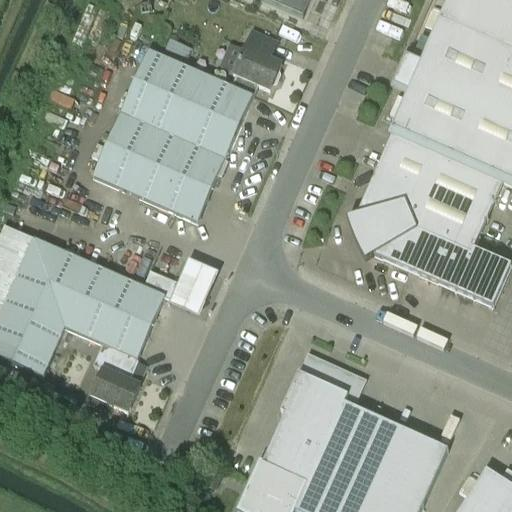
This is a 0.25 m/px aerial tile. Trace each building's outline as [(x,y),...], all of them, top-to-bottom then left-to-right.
[(253,0),(302,21),(311,0),(253,0)] [(474,253),(503,187),(511,191),(511,0),(453,0),(424,67),(406,59),(393,89),(411,97),(387,151),(376,177),(357,221),(371,260),(435,288),(492,313),(511,269),(474,253)] [(270,63),(278,46),(252,35),(233,79),(236,81),(231,92),(184,71),(192,52),(170,42),(162,61),(148,55),(105,152),(97,149),(93,161),(100,164),(92,182),(198,228),(253,102),(258,90),(270,95),(282,68),(270,63)] [(178,289),(176,288),(150,277),(144,292),(34,243),(4,231),(0,241),(0,362),(43,381),(64,333),(102,349),(93,371),(102,375),(90,402),(107,410),(108,408),(128,417),(140,389),(129,385),(165,302),(169,303),(171,305),(178,289)] [(166,311),(197,324),(216,278),(185,265),(166,311)] [(258,467),(237,511),(422,511),(448,454),(344,407),(347,400),(298,377),(281,417),(284,418),(285,418),(268,455),(263,466),(259,465),(258,467)] [(511,511),(511,476),(507,473),(500,483),(486,474),(461,511),(511,511)]
